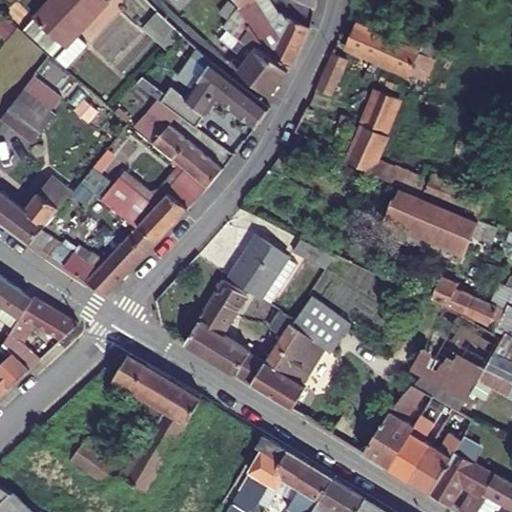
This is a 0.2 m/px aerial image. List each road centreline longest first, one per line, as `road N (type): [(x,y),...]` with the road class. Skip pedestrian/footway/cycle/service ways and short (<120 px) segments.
road 1 (residential): [(116,318),(259,157),(335,0)]
road 2 (tertiary): [(431,511),(116,318)]
road 3 (residential): [(116,318),(0,428)]
road 4 (tertiary): [(116,318),(0,240)]
